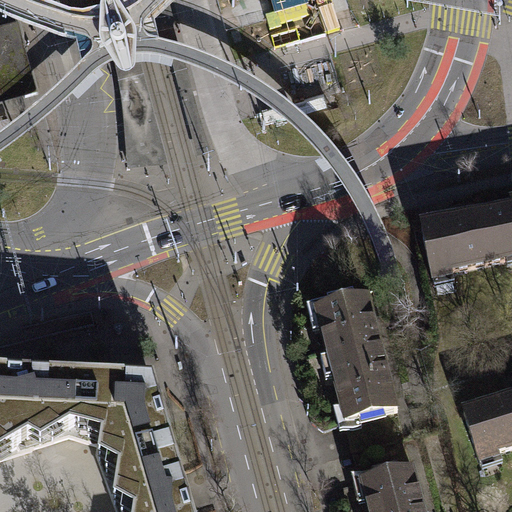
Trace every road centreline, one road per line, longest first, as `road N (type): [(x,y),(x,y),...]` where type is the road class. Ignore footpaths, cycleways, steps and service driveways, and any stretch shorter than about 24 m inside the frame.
road 1 (primary): [(0,275),(437,116),(511,102)]
road 2 (primary): [(511,73),(238,154),(0,241)]
road 3 (unknown): [(138,42),(216,65),(265,93),(317,141),(382,247),(398,306)]
road 4 (tertiary): [(89,256),(313,189)]
road 5 (tertiary): [(233,371),(263,271),(313,189)]
road 6 (tertiary): [(89,256),(154,276),(196,341),(233,371)]
road 7 (tertiary): [(388,159),(435,100),(454,59),(458,0)]
road 8 (tertiary): [(271,511),(233,371)]
road 9 (unknown): [(100,53),(0,140)]
road 10 (tertiary): [(388,159),(511,134)]
